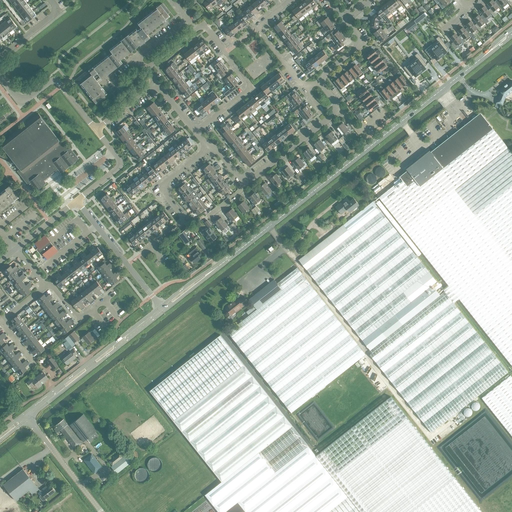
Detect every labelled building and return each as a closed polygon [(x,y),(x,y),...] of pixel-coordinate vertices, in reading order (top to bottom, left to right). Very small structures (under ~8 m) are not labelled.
[(27,3),(24,0),(23,0),(15,7),(18,11),(27,3)] [(203,3),(209,10),(213,7),(207,0),(204,0),(206,1),(203,3)] [(312,9),(306,0),(301,4),(308,12),(312,9)] [(317,5),(316,3),(313,0),(306,0),(312,9),(317,5)] [(402,6),(396,0),(390,0),(389,1),(396,10),(398,14),(400,12),(398,9),(402,6)] [(494,11),(498,8),(491,0),(487,3),(491,9),(489,11),(494,17),(497,15),(494,11)] [(508,4),(506,2),(504,0),(497,0),(498,0),(495,2),(495,1),(494,2),(502,12),(505,10),(503,7),(508,4)] [(252,4),(259,12),(261,11),(260,10),(262,8),(256,1),(252,4)] [(396,10),(389,1),(384,4),(392,14),(396,10)] [(30,7),(27,3),(18,11),(21,14),(30,7)] [(150,38),(146,33),(162,21),(165,19),(169,16),(166,12),(168,11),(162,3),(157,8),(137,23),(139,25),(129,33),(131,35),(110,51),(112,54),(94,68),(92,66),(75,80),(85,93),(88,91),(96,102),(95,103),(97,105),(106,98),(104,96),(106,95),(103,91),(93,77),(97,74),(102,79),(121,64),(118,60),(138,44),(140,46),(150,38)] [(248,7),(254,14),(256,13),(257,14),(259,12),(252,4),(248,7)] [(308,12),(301,4),(297,7),(296,6),(295,6),(303,16),(308,12)] [(392,14),(384,4),(380,8),(388,18),(388,17),(392,14)] [(242,9),(244,11),(251,19),(253,18),(251,16),(254,14),(248,7),(247,5),(242,9)] [(295,9),(292,11),(299,19),(303,16),(295,6),(294,7),(295,9)] [(486,18),(490,14),(484,6),(479,10),(483,15),(481,17),(486,23),(489,21),(486,18)] [(33,11),(30,7),(21,14),(24,18),(33,11)] [(371,22),(379,23),(379,21),(384,17),(386,19),(388,18),(380,8),(376,11),(377,12),(371,16),(371,22)] [(36,15),(33,11),(24,18),(27,22),(36,15)] [(240,14),(247,24),(247,23),(245,21),(248,19),(249,21),(251,19),(244,11),(240,14)] [(424,13),(414,21),(417,24),(424,18),(426,16),(424,13)] [(237,20),(244,28),(246,27),(245,25),(247,24),(240,14),(239,14),(241,17),(237,20)] [(480,26),(485,23),(478,15),(474,19),(478,24),(475,26),(479,31),(482,29),(480,26)] [(6,20),(13,30),(17,27),(10,17),(6,20)] [(331,22),(327,17),(323,21),(321,18),(316,22),(319,27),(322,25),(324,27),(331,22)] [(9,33),(10,32),(13,30),(6,20),(2,23),(9,33)] [(233,23),(239,30),(241,28),(242,30),(244,28),(237,20),(233,23)] [(281,21),(274,27),(277,31),(284,26),(281,21)] [(414,21),(406,28),(408,31),(417,24),(414,21)] [(466,25),(467,27),(468,28),(466,30),(465,29),(473,39),(476,37),(472,33),(477,29),(470,21),(466,25)] [(332,32),(333,31),(331,29),(334,26),(334,25),(334,24),(333,23),(332,22),(332,23),(331,22),(324,27),(322,28),(324,30),(322,32),(326,37),(326,36),(332,32)] [(370,27),(374,32),(373,33),(377,37),(387,29),(386,28),(384,29),(383,30),(379,25),(379,23),(371,22),(370,27)] [(0,25),(0,28),(6,36),(9,33),(2,23),(0,25)] [(236,32),(239,30),(233,23),(229,26),(235,35),(237,33),(236,32)] [(492,29),(495,32),(502,26),(499,23),(492,29)] [(234,36),(235,35),(229,26),(225,30),(223,28),(221,30),(226,36),(228,34),(230,37),(232,35),(234,36)] [(277,31),(278,32),(281,36),(288,30),(284,26),(277,31)] [(458,31),(461,34),(461,35),(459,37),(463,43),(471,37),(469,36),(462,27),(458,31)] [(387,29),(377,37),(380,42),(381,41),(382,42),(384,41),(388,37),(385,33),(388,31),(387,29)] [(284,40),(292,35),(294,33),(291,35),(288,30),(281,36),(284,40)] [(333,31),(332,32),(326,36),(328,39),(329,38),(330,40),(331,40),(333,42),(342,35),(339,30),(335,33),(333,31)] [(295,39),(296,38),(297,38),(294,33),(292,35),(284,40),(288,45),(295,39)] [(457,45),(461,42),(455,34),(450,37),(454,42),(451,44),(456,49),(458,47),(457,45)] [(336,50),(343,45),(341,42),(346,39),(342,35),(333,42),(335,44),(333,46),(336,50)] [(437,40),(432,44),(442,56),(447,52),(445,50),(448,48),(439,36),(436,39),(437,40)] [(391,45),(396,41),(392,37),(388,41),(391,45)] [(292,49),(299,44),(300,43),(296,38),(295,39),(288,45),(292,49)] [(197,44),(203,51),(205,53),(209,49),(202,40),(197,44)] [(295,54),(302,49),(304,47),(300,43),(299,44),(292,49),(295,54)] [(197,44),(193,47),(199,54),(203,51),(197,44)] [(432,44),(427,48),(430,52),(429,53),(427,54),(432,60),(435,58),(436,60),(442,56),(432,44)] [(193,47),(188,51),(194,58),(199,54),(193,47)] [(376,52),(375,51),(373,49),(365,55),(369,60),(380,51),(378,49),(377,51),(377,52),(376,52)] [(318,53),(323,61),(328,57),(323,50),(318,53)] [(188,51),(184,54),(189,61),(194,58),(188,51)] [(381,53),(380,51),(369,60),(372,64),(380,58),(377,54),(378,54),(380,54),(381,53)] [(313,57),(319,64),(323,61),(318,53),(313,57)] [(416,57),(411,61),(420,73),(425,69),(424,67),(427,65),(426,64),(422,59),(417,53),(414,55),(416,57)] [(314,68),(319,64),(313,57),(311,59),(310,58),(308,59),(314,68)] [(380,58),(372,64),(370,66),(373,70),(376,69),(387,60),(385,58),(384,59),(384,61),(383,61),(380,58)] [(308,69),(308,70),(310,71),(314,68),(308,59),(306,61),(307,62),(304,64),(308,69)] [(217,71),(224,65),(224,64),(221,60),(216,64),(214,62),(208,66),(211,71),(215,68),(217,71)] [(388,62),(387,60),(376,69),(379,73),(387,67),(384,63),(385,63),(386,63),(388,62)] [(356,64),(353,61),(351,63),(353,64),(352,65),(353,66),(351,68),(357,76),(359,78),(364,75),(356,64)] [(406,65),(403,67),(406,71),(411,77),(414,75),(415,77),(420,73),(411,61),(406,65)] [(165,69),(168,74),(178,67),(174,62),(165,69)] [(224,72),(227,69),(228,69),(224,64),(224,65),(217,71),(218,73),(216,75),(220,79),(225,75),(226,74),(224,72)] [(172,79),(179,73),(177,71),(179,69),(177,67),(178,67),(168,74),(172,79)] [(353,79),(357,76),(351,68),(348,71),(347,70),(347,68),(346,67),(344,68),(353,79)] [(342,75),(349,83),(353,79),(344,68),(342,70),(344,71),(345,71),(346,72),(342,75)] [(397,78),(403,86),(408,83),(399,72),(397,73),(399,75),(400,75),(401,75),(397,78)] [(175,83),(183,78),(185,76),(183,74),(181,76),(179,73),(172,79),(175,83)] [(279,73),(274,76),(281,85),(286,81),(284,80),(279,73)] [(226,74),(225,75),(220,79),(223,84),(226,82),(227,84),(234,78),(231,74),(227,77),(226,74)] [(337,74),(336,75),(344,86),(349,83),(342,75),(339,78),(339,77),(339,75),(337,74)] [(344,86),(336,75),(334,76),(335,78),(337,78),(337,79),(334,82),(340,90),(344,86)] [(179,88),(186,82),(184,79),(186,78),(185,76),(183,78),(175,83),(179,88)] [(274,76),(270,80),(276,88),(281,85),(274,76)] [(390,79),(399,90),(401,92),(399,90),(403,86),(397,78),(394,81),(393,80),(393,79),(392,77),(390,79)] [(238,83),(234,78),(227,84),(229,86),(227,88),(230,93),(235,89),(234,86),(238,83)] [(401,92),(399,90),(390,79),(388,80),(390,82),(391,82),(392,82),(388,85),(395,93),(396,95),(401,92)] [(270,80),(265,84),(272,92),(276,88),(270,80)] [(511,81),(511,80),(499,89),(500,91),(496,103),(502,105),(505,97),(511,91),(511,81)] [(186,82),(179,88),(183,92),(190,87),(186,82)] [(261,87),(263,90),(267,96),(267,95),(272,92),(265,84),(261,87)] [(396,95),(395,93),(388,85),(385,88),(384,87),(385,86),(383,84),(381,86),(384,89),(392,99),(396,95)] [(192,85),(190,87),(183,92),(186,97),(196,90),(192,85)] [(384,89),(381,86),(380,87),(381,89),(382,89),(383,89),(379,92),(386,100),(390,97),(392,99),(384,89)] [(357,94),(361,98),(372,90),(370,88),(368,89),(368,91),(365,87),(357,94)] [(258,94),(264,101),(265,103),(270,99),(267,95),(267,96),(263,90),(258,94)] [(364,103),(372,96),(369,93),(370,92),(371,93),(373,91),(372,90),(361,98),(364,103)] [(290,92),(283,98),(287,103),(289,101),(291,103),(292,102),(300,96),(296,91),(292,95),(290,92)] [(210,97),(216,104),(220,100),(215,93),(210,97)] [(265,103),(264,101),(258,94),(254,98),(261,106),(265,103)] [(303,105),(301,102),(303,100),(300,96),(292,102),(294,104),(291,106),(293,108),(292,109),(294,112),(303,105)] [(375,100),(372,96),(364,103),(367,107),(379,98),(377,96),(375,98),(375,99),(375,100)] [(206,100),(211,107),(216,104),(210,97),(206,100)] [(250,101),(255,108),(256,110),(261,106),(254,98),(250,101)] [(367,107),(371,112),(379,105),(376,102),(377,101),(378,101),(380,100),(379,98),(367,107)] [(201,104),(207,111),(211,107),(206,100),(201,104)] [(255,108),(250,101),(248,100),(246,101),(248,103),(245,105),(251,112),(252,114),(257,110),(256,110),(255,108)] [(157,107),(153,102),(146,108),(150,112),(157,107)] [(202,114),(207,111),(201,104),(196,107),(202,114)] [(239,107),(246,115),(251,112),(245,105),(241,108),(240,106),(239,107)] [(303,105),(294,112),(296,114),(298,112),(301,117),(303,116),(310,110),(311,109),(307,105),(304,107),(303,105)] [(161,111),(157,107),(150,112),(154,117),(161,111)] [(239,110),(236,112),(242,119),(246,115),(239,107),(238,108),(239,110)] [(301,120),(302,122),(300,124),(303,127),(312,119),(310,117),(313,114),(310,110),(303,116),(304,118),(301,120)] [(164,116),(161,111),(154,117),(157,121),(164,116)] [(44,180),(58,170),(61,173),(79,159),(61,136),(58,138),(38,113),(0,143),(0,144),(20,169),(17,171),(31,189),(34,187),(37,190),(46,183),(44,180)] [(511,153),(480,113),(430,152),(442,168),(419,186),(407,170),(399,177),(401,180),(379,198),(384,204),(449,286),(443,290),(444,292),(445,291),(452,301),(457,297),(511,366),(511,153)] [(168,120),(164,116),(157,121),(161,126),(168,120)] [(171,125),(168,120),(161,126),(164,131),(171,125)] [(223,134),(230,128),(232,127),(229,122),(220,129),(223,134)] [(285,127),(290,134),(295,130),(289,123),(285,127)] [(342,135),(349,130),(342,123),(336,128),(342,135)] [(175,130),(171,125),(164,131),(168,135),(175,130)] [(123,126),(116,132),(120,137),(127,131),(123,126)] [(280,130),(286,137),(290,134),(285,127),(280,130)] [(230,128),(223,134),(227,138),(234,133),(230,128)] [(276,134),(281,141),(286,137),(280,130),(276,134)] [(127,131),(120,137),(123,141),(130,136),(127,131)] [(331,144),(338,139),(331,131),(325,136),(331,144)] [(234,133),(227,138),(230,143),(237,137),(234,133)] [(271,137),(277,144),(281,141),(276,134),(271,137)] [(130,136),(123,141),(127,146),(134,140),(130,136)] [(237,137),(230,143),(234,147),(241,142),(237,137)] [(267,141),(272,148),(277,144),(271,137),(267,141)] [(182,141),(189,150),(191,148),(190,147),(192,145),(187,138),(182,141)] [(320,151),(322,150),(326,147),(320,139),(314,144),(320,151)] [(134,140),(127,146),(130,150),(137,145),(134,140)] [(178,145),(184,152),(186,150),(187,151),(189,150),(182,141),(178,145)] [(268,152),(272,148),(267,141),(262,145),(268,152)] [(241,142),(234,147),(237,152),(245,146),(241,142)] [(137,145),(130,150),(134,155),(141,149),(137,145)] [(174,148),(181,157),(183,155),(182,154),(184,152),(178,145),(174,148)] [(245,146),(237,152),(241,156),(248,151),(245,146)] [(170,151),(175,159),(178,157),(179,158),(181,157),(174,148),(170,151)] [(315,155),(309,148),(303,153),(309,160),(315,155)] [(141,149),(134,155),(137,159),(144,154),(141,149)] [(442,168),(430,152),(429,150),(417,160),(416,159),(414,160),(415,161),(405,169),(407,170),(419,186),(442,168)] [(173,160),(175,159),(170,151),(165,155),(172,163),(174,162),(173,160)] [(248,151),(241,156),(245,161),(252,155),(248,151)] [(161,158),(167,165),(169,163),(170,165),(172,163),(165,155),(161,158)] [(252,155),(245,161),(248,166),(255,160),(252,155)] [(167,165),(161,158),(160,157),(156,160),(164,170),(166,168),(165,167),(167,165)] [(304,165),(298,157),(292,162),(298,170),(304,165)] [(152,162),(150,164),(157,173),(158,172),(161,170),(162,172),(164,170),(156,160),(153,163),(152,162)] [(203,170),(206,174),(214,167),(213,165),(211,166),(209,164),(207,165),(206,163),(200,168),(201,171),(203,170)] [(147,172),(154,180),(156,179),(155,177),(157,175),(156,174),(157,173),(150,164),(151,165),(149,167),(150,169),(147,172)] [(288,179),(294,174),(288,166),(282,171),(288,179)] [(384,171),(383,169),(382,167),(381,167),(380,166),(379,166),(377,167),(376,168),(375,169),(375,171),(375,172),(376,174),(377,174),(379,175),(381,175),(382,174),(383,172),(384,171)] [(216,172),(214,170),(216,169),(214,167),(206,174),(209,178),(216,172)] [(152,182),(154,180),(147,172),(143,175),(149,182),(151,180),(152,182)] [(210,184),(213,182),(221,176),(220,174),(218,175),(216,172),(209,178),(207,180),(210,184)] [(282,182),(276,174),(270,179),(276,186),(282,182)] [(374,178),(374,176),(373,175),(372,174),(370,174),(368,174),(367,175),(366,176),(366,178),(366,180),(367,181),(368,182),(370,182),(371,182),(372,182),(373,181),(374,180),(374,178)] [(139,178),(145,187),(147,185),(146,184),(149,182),(143,175),(139,178)] [(216,186),(223,181),(221,179),(223,178),(221,176),(213,182),(216,186)] [(143,188),(145,187),(139,178),(134,182),(140,189),(142,187),(143,188)] [(128,183),(130,185),(137,194),(139,192),(138,191),(140,189),(134,182),(133,179),(128,183)] [(179,195),(188,188),(190,186),(189,187),(184,181),(178,186),(179,188),(177,189),(179,192),(178,193),(179,195)] [(225,183),(223,181),(216,186),(219,191),(228,184),(226,182),(225,183)] [(266,196),(271,191),(265,183),(259,187),(266,196)] [(0,210),(18,197),(16,195),(18,193),(11,184),(0,193),(0,210)] [(230,189),(228,187),(229,186),(228,184),(219,191),(223,195),(230,189)] [(127,194),(129,193),(131,196),(134,194),(135,195),(137,194),(130,185),(126,188),(125,187),(123,189),(127,194)] [(184,198),(191,192),(194,190),(190,186),(188,188),(179,195),(181,196),(182,195),(184,198)] [(194,190),(191,192),(184,198),(186,200),(185,201),(186,203),(197,195),(194,190)] [(261,200),(255,192),(248,197),(254,205),(261,200)] [(111,198),(107,193),(100,199),(102,201),(101,202),(102,204),(111,198)] [(191,206),(198,201),(200,199),(197,195),(186,203),(188,205),(189,204),(191,206)] [(113,196),(111,198),(102,204),(104,206),(105,205),(107,207),(114,202),(116,200),(113,196)] [(343,203),(342,202),(335,207),(340,213),(347,207),(350,211),(359,205),(354,198),(350,202),(347,198),(345,201),(343,203)] [(193,212),(201,205),(204,203),(200,199),(198,201),(191,206),(193,209),(191,210),(193,212)] [(250,208),(244,201),(238,206),(244,213),(250,208)] [(508,372),(452,301),(445,291),(444,292),(440,295),(432,285),(437,282),(373,201),(298,260),(370,350),(368,352),(431,433),(508,372)] [(114,202),(107,207),(109,210),(107,211),(109,213),(118,206),(114,202)] [(204,203),(201,205),(193,212),(194,213),(196,212),(198,215),(207,207),(204,203)] [(118,206),(109,213),(110,215),(112,214),(114,216),(121,210),(123,208),(120,204),(118,206)] [(238,216),(232,209),(226,214),(232,221),(238,216)] [(121,210),(114,216),(116,218),(114,219),(116,221),(124,215),(124,214),(121,210)] [(159,214),(165,223),(167,221),(166,220),(169,218),(163,211),(159,214)] [(124,215),(116,221),(117,223),(119,222),(120,224),(128,219),(130,217),(127,212),(124,214),(124,215)] [(165,223),(159,214),(155,218),(154,218),(160,225),(163,223),(164,224),(165,223)] [(160,225),(154,218),(155,218),(153,216),(151,217),(152,218),(149,220),(150,221),(157,230),(159,228),(158,227),(160,225)] [(222,231),(228,226),(221,217),(215,222),(222,231)] [(157,230),(150,221),(146,224),(152,232),(154,230),(155,231),(157,230)] [(142,228),(149,236),(150,235),(149,234),(152,232),(146,224),(142,228)] [(147,238),(149,236),(142,228),(137,231),(143,238),(146,237),(147,238)] [(209,228),(203,233),(210,242),(216,237),(209,228)] [(133,234),(140,243),(142,242),(141,240),(143,238),(137,231),(133,234)] [(138,245),(140,243),(133,234),(129,238),(135,245),(137,243),(138,245)] [(44,255),(48,260),(58,251),(54,246),(53,246),(49,241),(45,235),(35,244),(38,248),(37,250),(42,256),(44,255)] [(200,238),(197,241),(203,250),(207,247),(200,238)] [(98,257),(103,254),(97,247),(95,249),(92,245),(90,247),(98,257)] [(98,257),(90,247),(88,248),(91,252),(89,254),(94,261),(98,257)] [(197,247),(188,254),(191,257),(190,258),(194,263),(200,258),(198,256),(199,255),(199,256),(202,254),(197,248),(197,247)] [(94,261),(89,254),(87,256),(84,252),(82,254),(90,264),(94,261)] [(90,264),(82,254),(80,255),(83,259),(80,261),(86,267),(90,264)] [(86,267),(80,261),(78,262),(75,259),(73,261),(81,271),(86,267)] [(81,271),(73,261),(72,262),(74,265),(72,267),(77,274),(81,271)] [(105,262),(98,268),(101,272),(111,264),(110,262),(107,265),(105,262)] [(113,266),(111,264),(101,272),(105,277),(112,271),(110,269),(113,266)] [(12,268),(10,266),(4,271),(7,276),(17,268),(16,266),(12,268)] [(77,274),(72,267),(69,269),(67,266),(65,267),(73,277),(77,274)] [(73,277),(65,267),(63,269),(66,272),(63,274),(69,281),(73,277)] [(365,354),(297,267),(277,283),(282,290),(257,309),(251,314),(228,332),(291,413),(365,354)] [(19,269),(17,268),(7,276),(10,280),(17,274),(15,272),(19,269)] [(113,273),(112,271),(105,277),(108,281),(118,273),(116,271),(113,273)] [(69,281),(63,274),(61,276),(58,273),(56,274),(64,284),(69,281)] [(119,275),(118,273),(108,281),(112,285),(118,280),(116,277),(119,275)] [(19,277),(17,274),(10,280),(14,284),(24,276),(22,274),(19,277)] [(64,284),(56,274),(55,275),(57,279),(55,281),(60,288),(64,284)] [(25,278),(24,276),(14,284),(17,288),(24,283),(22,281),(25,278)] [(282,290),(277,283),(274,280),(249,299),(254,306),(257,309),(282,290)] [(99,290),(102,288),(96,281),(92,284),(100,294),(102,293),(99,290)] [(26,285),(24,283),(17,288),(20,293),(31,285),(29,283),(26,285)] [(88,288),(93,294),(95,293),(98,296),(100,294),(92,284),(88,288)] [(32,287),(31,285),(20,293),(24,297),(31,292),(29,289),(32,287)] [(84,291),(91,301),(93,300),(91,296),(93,294),(88,288),(84,291)] [(79,294),(85,301),(87,299),(90,303),(91,301),(84,291),(79,294)] [(44,294),(37,300),(41,304),(51,296),(49,294),(46,297),(44,294)] [(75,298),(83,308),(85,306),(82,303),(85,301),(79,294),(75,298)] [(52,298),(51,296),(41,304),(44,308),(51,303),(49,301),(52,298)] [(75,298),(71,301),(76,308),(79,306),(81,309),(83,308),(75,298)] [(236,312),(240,309),(239,308),(242,306),(236,298),(225,307),(226,308),(225,308),(227,311),(228,310),(231,315),(235,312),(236,312)] [(53,305),(51,303),(44,308),(47,313),(57,305),(56,303),(53,305)] [(59,306),(57,305),(47,313),(51,317),(58,311),(56,309),(59,306)] [(59,314),(58,311),(51,317),(54,321),(64,313),(63,311),(59,314)] [(66,315),(64,313),(54,321),(57,325),(64,320),(62,318),(66,315)] [(21,319),(18,315),(11,320),(13,323),(10,325),(11,327),(21,319)] [(18,329),(25,323),(21,319),(11,327),(13,329),(16,327),(18,329)] [(66,322),(64,320),(57,325),(61,330),(71,322),(69,320),(66,322)] [(64,334),(71,329),(69,326),(72,323),(71,322),(61,330),(64,334)] [(25,323),(18,329),(20,331),(17,334),(18,336),(28,328),(25,323)] [(28,328),(18,336),(20,337),(23,335),(25,337),(32,332),(28,328)] [(94,340),(97,338),(92,331),(89,333),(89,332),(82,337),(88,344),(93,339),(94,340)] [(32,332),(25,337),(27,340),(23,342),(25,344),(35,336),(32,332)] [(75,344),(74,343),(68,335),(62,340),(61,341),(68,350),(75,344)] [(360,511),(316,456),(220,335),(150,391),(221,482),(205,495),(218,511),(360,511)] [(35,336),(25,344),(26,346),(30,343),(31,346),(38,340),(35,336)] [(38,340),(31,346),(33,348),(30,351),(32,353),(42,345),(38,340)] [(7,344),(0,348),(0,349),(3,354),(13,346),(12,344),(9,346),(7,344)] [(42,345),(32,353),(33,355),(36,352),(38,355),(45,349),(42,345)] [(15,347),(13,346),(3,354),(7,358),(13,353),(11,350),(15,347)] [(70,351),(62,358),(67,364),(75,357),(74,355),(76,353),(72,348),(69,350),(70,351)] [(15,355),(13,353),(7,358),(10,362),(20,354),(19,352),(15,355)] [(22,356),(20,354),(10,362),(13,366),(20,361),(18,359),(22,356)] [(50,359),(47,360),(54,369),(58,366),(51,358),(51,357),(50,359)] [(22,363),(20,361),(13,366),(17,371),(27,363),(25,361),(22,363)] [(28,364),(27,363),(17,371),(20,375),(27,370),(25,367),(28,364)] [(32,378),(27,382),(31,386),(34,383),(38,387),(38,386),(39,387),(41,385),(48,378),(43,372),(33,379),(32,378)] [(511,377),(510,375),(481,398),(511,436),(511,377)] [(391,397),(316,456),(360,511),(482,511),(456,479),(391,397)] [(98,436),(95,432),(96,431),(83,414),(70,425),(83,441),(86,439),(90,443),(98,436)] [(454,450),(483,491),(511,469),(511,444),(498,426),(496,429),(486,416),(442,448),(444,450),(446,448),(450,453),(454,450)] [(82,443),(69,426),(64,419),(56,425),(57,426),(54,429),(57,432),(60,430),(75,448),(82,443)] [(113,466),(111,467),(117,474),(132,461),(126,454),(122,457),(119,453),(109,461),(113,466)] [(84,460),(94,473),(102,467),(91,454),(84,460)] [(39,489),(23,469),(3,485),(16,501),(22,496),(24,494),(29,490),(32,495),(39,489)] [(40,491),(43,494),(40,496),(40,497),(42,500),(44,500),(55,491),(51,485),(45,489),(44,488),(40,491)]
